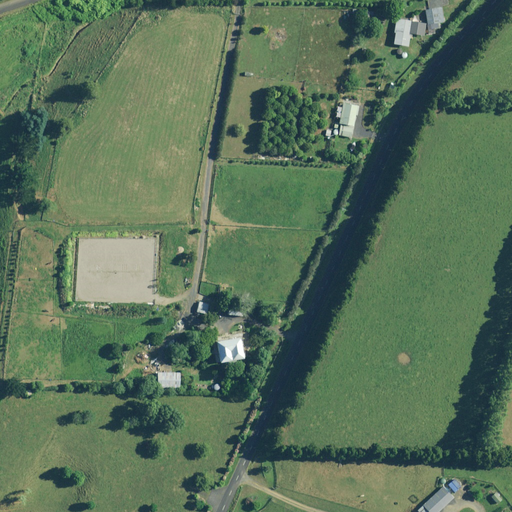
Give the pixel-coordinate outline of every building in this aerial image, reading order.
[(445,22),(443,7),(426,10),(429,29),(439,28),(438,23),(445,22)] [(410,33),(411,21),(397,19),(394,44),(409,46),(410,33)] [(411,21),(410,33),(424,35),(426,22),(412,21),(411,21)] [(360,104),(344,101),(343,108),(339,107),(337,117),(341,117),(340,123),(355,125),(357,114),(358,114),(360,104)] [(354,128),(341,125),(339,135),(352,137),(354,128)] [(210,305),(203,301),(198,311),(205,315),(210,305)] [(245,358),(241,337),(216,342),(220,362),(245,358)] [(181,388),(181,373),(158,372),(158,387),(181,388)] [(455,479),(449,485),(456,492),(462,486),(455,479)] [(438,511),(454,498),(444,487),(418,510),(419,511),(438,511)] [(502,500),(497,493),(492,497),(498,504),(502,500)]
